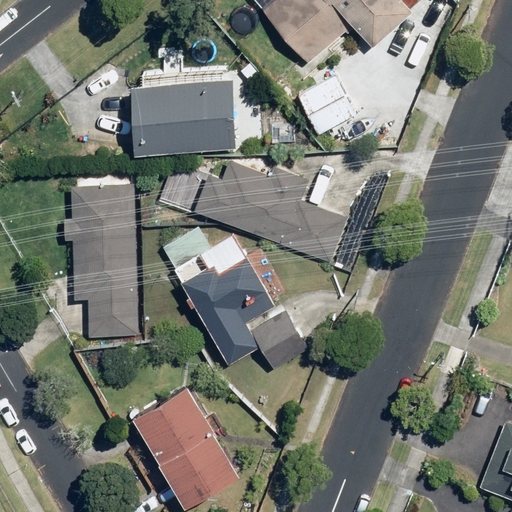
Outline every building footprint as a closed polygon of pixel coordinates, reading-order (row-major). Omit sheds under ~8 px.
[(410,0),(250,0),(309,64),(348,26),(369,48),(410,9),(406,4),(410,0)] [(333,75),(295,96),(315,133),(353,113),(333,75)] [(124,81),(126,150),(230,147),(227,77),(124,81)] [(327,262),(344,220),(344,218),(296,199),(305,178),(271,164),(266,176),(228,161),(220,179),(205,173),(191,208),(327,262)] [(133,333),(132,183),(68,186),(69,216),(64,216),(64,239),(71,239),(71,299),(88,299),(88,334),(133,333)] [(206,246),(194,225),(159,245),(171,267),(185,259),(192,271),(176,280),(223,362),(257,343),(271,366),(303,347),(280,306),(276,308),(270,299),(281,292),(258,251),(244,259),(229,233),(206,246)] [(233,473),(179,385),(124,418),(179,507),(233,473)] [(511,424),(502,420),(476,485),(509,498),(511,489),(511,424)]
